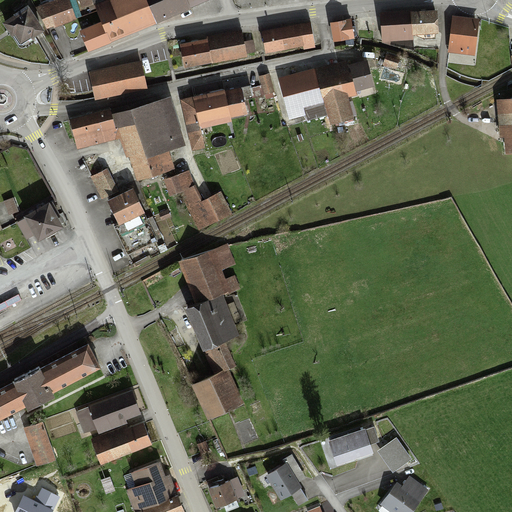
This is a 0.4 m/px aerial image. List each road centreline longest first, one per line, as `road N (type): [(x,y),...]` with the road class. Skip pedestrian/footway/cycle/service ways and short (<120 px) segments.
road 1 (residential): [(22,107),(120,102),(328,55),(321,10)]
road 2 (residential): [(22,87),(163,33),(230,20)]
road 3 (residential): [(118,311),(202,511)]
road 4 (residential): [(16,115),(90,244)]
road 5 (residential): [(118,311),(0,377)]
